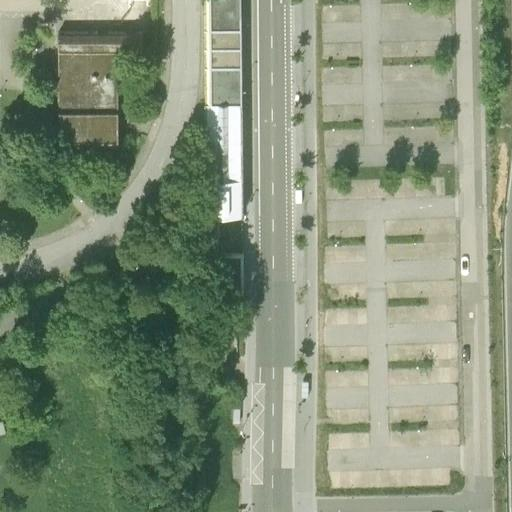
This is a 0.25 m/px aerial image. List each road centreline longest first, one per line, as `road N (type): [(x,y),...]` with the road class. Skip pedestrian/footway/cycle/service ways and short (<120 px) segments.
road 1 (tertiary): [(270,0),(272,511)]
road 2 (unclassified): [(184,0),(175,130),(141,196),(76,249),(0,269)]
